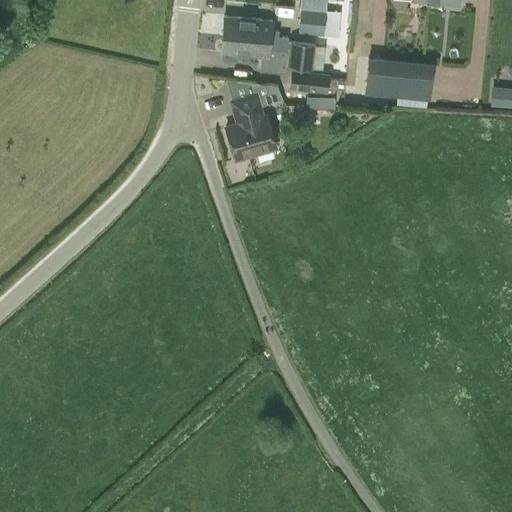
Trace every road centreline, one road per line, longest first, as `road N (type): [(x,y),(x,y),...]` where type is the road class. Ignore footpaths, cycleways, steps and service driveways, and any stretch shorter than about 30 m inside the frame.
road 1 (unclassified): [(182,102),(224,220),(327,442),(379,511)]
road 2 (unclassified): [(0,309),(139,179),(182,102)]
